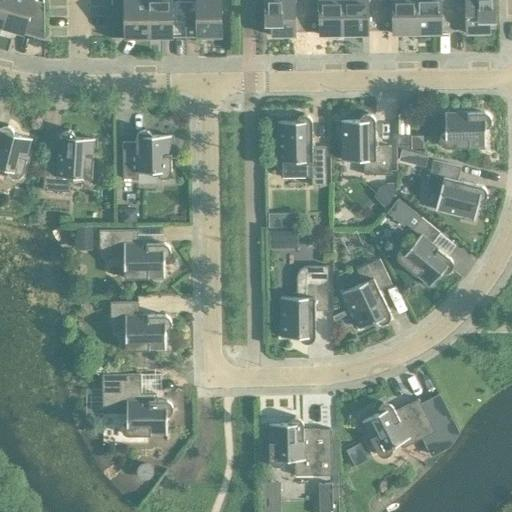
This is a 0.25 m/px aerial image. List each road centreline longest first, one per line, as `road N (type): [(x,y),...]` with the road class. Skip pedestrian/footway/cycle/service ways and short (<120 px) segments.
road 1 (residential): [(207,83),(213,381),(338,377),(403,356),(450,327),(501,263),(511,235)]
road 2 (residential): [(207,83),(511,80)]
road 3 (residential): [(80,84),(207,83)]
